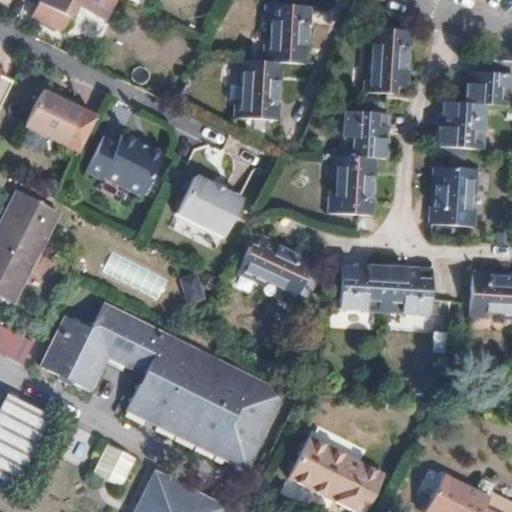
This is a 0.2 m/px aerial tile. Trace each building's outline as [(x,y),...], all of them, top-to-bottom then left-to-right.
[(38,0),(30,16),(62,31),(69,17),(75,6),(79,8),(103,20),(113,0),(38,0)] [(263,37),(262,62),(279,64),(300,64),(302,24),(305,24),(306,7),(262,4),(261,22),(266,22),(265,37),(263,37)] [(75,6),(69,17),(74,19),(79,8),(75,6)] [(408,38),(369,36),(366,101),(405,103),(408,38)] [(277,104),(279,64),(262,62),(241,62),(240,87),(242,87),(242,102),(236,102),(236,120),(280,121),(281,104),(277,104)] [(437,107),(435,154),(478,155),(481,109),(505,109),(507,67),(462,65),(459,107),(437,107)] [(0,105),(11,82),(0,77),(0,105)] [(240,87),(230,86),(229,101),(236,102),(242,102),(242,87),(240,87)] [(77,154),(95,117),(69,105),(60,101),(59,93),(48,89),(40,92),(23,127),(77,154)] [(72,100),(59,93),(60,101),(69,105),(72,100)] [(381,123),(342,122),(340,168),(332,168),(329,226),(368,228),(371,169),(379,170),(381,123)] [(128,192),(149,151),(121,136),(116,145),(102,138),(84,174),(99,181),(100,178),(128,192)] [(223,190),(211,184),(194,176),(176,212),(223,235),(241,199),(223,190)] [(432,177),(430,235),(468,236),(470,179),(432,177)] [(213,179),(211,184),(223,190),(225,184),(213,179)] [(15,191),(0,220),(0,295),(14,303),(59,212),(15,191)] [(253,234),(237,266),(291,293),(307,261),(253,234)] [(338,272),(337,314),(424,317),(426,275),(338,272)] [(511,275),(469,274),(467,320),(511,321),(511,275)] [(198,276),(180,281),(186,304),(203,299),(198,276)] [(39,365),(56,373),(73,382),(89,389),(107,354),(143,371),(125,408),(246,467),(283,392),(102,301),(89,326),(64,314),(39,365)] [(0,326),(0,353),(23,363),(33,340),(0,326)] [(73,382),(56,373),(58,380),(66,384),(73,382)] [(48,414),(7,394),(0,407),(0,479),(12,486),(48,414)] [(283,478),(307,490),(309,485),(324,492),(321,497),(352,511),(359,511),(379,473),(304,436),(283,478)] [(133,456),(106,443),(92,471),(119,485),(133,456)] [(408,505),(421,511),(440,472),(428,466),(408,505)] [(154,469),(132,511),(221,511),(225,505),(154,469)] [(484,495),(462,483),(440,472),(421,511),(509,511),(511,507),(511,499),(487,487),(484,495)] [(490,483),(467,472),(462,483),(484,495),(487,487),(490,483)] [(309,485),(307,490),(321,497),(324,492),(309,485)]
